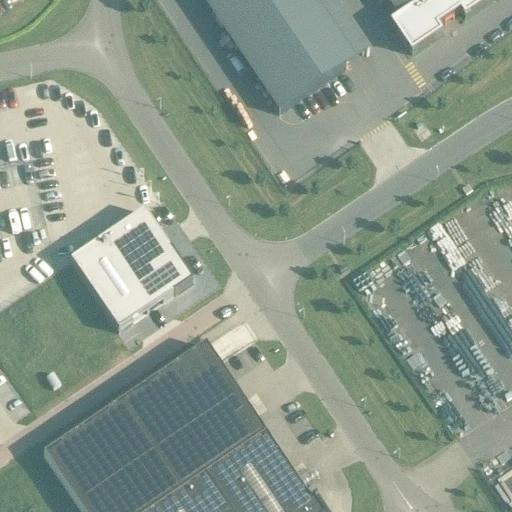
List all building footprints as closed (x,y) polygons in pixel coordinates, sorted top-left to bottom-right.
[(200,0),(279,115),(362,59),(321,0),(200,0)] [(411,56),(440,36),(439,34),(462,18),(464,20),(493,0),(384,0),(399,21),(391,26),(411,56)] [(338,120),(276,157),(283,170),(346,134),(338,120)] [(465,196),(472,191),(468,185),(461,190),(465,196)] [(100,243),(148,314),(192,284),(144,213),(100,243)] [(118,334),(148,314),(100,243),(70,264),(118,334)] [(443,335),(475,385),(498,371),(466,320),(443,335)] [(415,342),(404,349),(433,399),(444,393),(415,342)] [(310,502),(206,346),(41,456),(79,511),(320,511),(315,504),(317,502),(315,499),(310,502)] [(492,446),(479,454),(487,466),(500,459),(492,446)] [(307,490),(311,496),(317,492),(313,486),(307,490)] [(10,511),(2,499),(0,500),(0,511),(10,511)]
